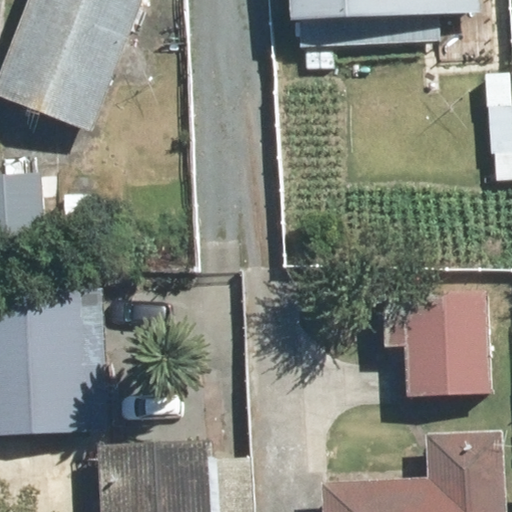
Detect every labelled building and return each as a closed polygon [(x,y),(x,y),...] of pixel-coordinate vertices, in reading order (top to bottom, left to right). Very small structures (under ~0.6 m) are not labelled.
[(38,0),(3,97),(102,133),(150,0),(38,0)] [(492,0),(303,0),(304,14),(492,10),(492,0)] [(0,242),(42,241),(39,176),(0,177),(0,242)] [(511,210),(440,210),(439,258),(511,259),(511,210)] [(409,290),(417,387),(499,381),(491,284),(409,290)] [(0,297),(0,428),(114,423),(108,293),(0,297)] [(436,430),(439,480),(333,484),(333,511),(511,511),(511,473),(509,426),(436,430)] [(255,511),(250,438),(108,448),(111,511),(255,511)]
